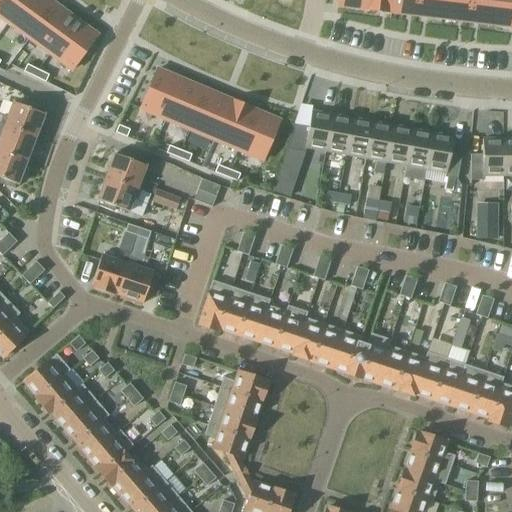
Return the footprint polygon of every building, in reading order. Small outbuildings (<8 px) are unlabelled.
[(0,0),(0,18),(7,24),(24,0),(0,0)] [(47,0),(24,0),(7,24),(28,40),(54,5),(47,0)] [(338,0),(337,7),(364,10),(364,0),(338,0)] [(364,0),(364,10),(390,13),(391,0),(364,0)] [(391,0),(390,13),(416,16),(417,0),(391,0)] [(417,0),(416,16),(442,20),(444,0),(417,0)] [(444,0),(442,20),(468,23),(471,0),(444,0)] [(471,0),(468,23),(495,26),(497,0),(471,0)] [(511,0),(497,0),(495,26),(511,28),(511,0)] [(54,5),(28,40),(50,55),(75,21),(54,5)] [(75,21),(50,55),(71,71),(97,36),(75,21)] [(27,66),(23,73),(34,78),(38,71),(27,66)] [(140,110),(165,121),(182,81),(157,70),(140,110)] [(38,71),(34,78),(45,83),(48,76),(38,71)] [(165,121),(189,131),(206,91),(182,81),(165,121)] [(189,131),(213,141),(230,101),(206,91),(189,131)] [(213,141),(238,151),(254,111),(230,101),(213,141)] [(6,118),(2,116),(0,120),(0,126),(34,139),(43,116),(41,115),(42,111),(26,104),(24,108),(12,103),(6,118)] [(238,151),(262,161),(279,121),(254,111),(238,151)] [(281,168),(299,171),(305,152),(306,148),(325,151),(332,115),(311,112),(308,126),(296,124),(281,168)] [(352,119),(332,115),(325,151),(345,155),(352,119)] [(372,123),(352,119),(345,155),(365,159),(372,123)] [(392,126),(372,123),(365,159),(376,160),(374,172),(384,174),(385,162),(392,126)] [(0,152),(26,162),(34,139),(0,126),(0,152)] [(116,134),(127,138),(130,131),(119,126),(116,134)] [(392,126),(385,162),(405,166),(412,130),(392,126)] [(432,134),(412,130),(405,166),(425,169),(432,134)] [(453,137),(432,134),(425,169),(445,173),(444,178),(457,180),(461,154),(450,152),(453,137)] [(511,139),(495,140),(495,176),(511,175),(511,139)] [(483,181),(483,176),(495,176),(495,140),(482,140),(482,155),(470,155),(470,180),(483,181)] [(166,154),(177,159),(180,152),(169,147),(166,154)] [(178,159),(189,163),(192,156),(181,151),(178,159)] [(0,184),(12,189),(13,184),(17,185),(26,162),(0,152),(0,184)] [(113,156),(104,178),(140,192),(144,183),(140,181),(145,167),(132,163),(134,158),(117,152),(115,156),(113,156)] [(215,173),(226,178),(229,171),(218,166),(215,173)] [(226,178),(237,182),(240,175),(229,170),(226,178)] [(133,200),(137,201),(140,192),(104,178),(96,201),(98,202),(96,207),(113,213),(115,208),(128,213),(133,200)] [(202,180),(198,191),(216,198),(220,187),(202,180)] [(180,200),(156,191),(154,197),(178,206),(180,200)] [(193,201),(196,202),(212,208),(214,203),(216,198),(198,191),(193,201)] [(324,203),(336,205),(338,195),(326,193),(324,203)] [(351,198),(338,195),(336,205),(349,208),(351,198)] [(152,203),(176,212),(178,206),(154,197),(152,203)] [(375,223),(377,212),(379,202),(366,200),(362,220),(375,223)] [(391,205),(379,202),(377,212),(389,214),(391,205)] [(179,239),(194,244),(205,209),(190,204),(179,239)] [(403,224),(417,226),(419,209),(405,207),(403,224)] [(482,238),(501,237),(500,219),(481,220),(482,238)] [(96,222),(93,237),(110,241),(113,226),(96,222)] [(128,225),(125,233),(136,237),(139,229),(128,225)] [(139,229),(136,237),(148,241),(151,233),(139,229)] [(1,241),(9,250),(17,243),(8,234),(1,241)] [(251,247),(255,237),(243,234),(240,243),(251,247)] [(0,254),(2,257),(9,250),(1,241),(0,242),(0,254)] [(251,247),(240,243),(237,253),(248,257),(251,249),(251,247)] [(293,250),(281,246),(278,256),(289,260),(293,250)] [(289,260),(278,256),(275,266),(286,269),(289,260)] [(127,266),(102,257),(91,289),(93,290),(93,291),(113,298),(114,297),(116,298),(127,266)] [(327,272),(330,263),(319,259),(316,268),(327,272)] [(36,263),(28,270),(37,279),(44,271),(36,263)] [(116,298),(142,306),(153,275),(127,266),(116,298)] [(327,272),(316,268),(312,278),(324,282),(327,272)] [(354,278),(365,281),(368,272),(357,268),(354,278)] [(37,279),(28,270),(21,277),(30,286),(37,279)] [(402,287),(414,290),(417,281),(405,277),(402,287)] [(354,278),(350,287),(362,291),(365,281),(354,278)] [(230,294),(229,294),(231,288),(212,282),(209,293),(208,293),(198,326),(218,333),(218,331),(218,330),(230,294)] [(453,298),(456,288),(444,284),(441,294),(453,298)] [(399,296),(410,300),(414,290),(402,287),(399,296)] [(237,337),(251,295),(231,288),(229,294),(230,294),(218,330),(218,331),(220,331),(237,337)] [(47,305),(53,311),(65,299),(59,292),(58,293),(58,294),(47,305)] [(441,294),(438,303),(449,307),(453,298),(441,294)] [(255,343),(267,307),(268,307),(270,301),(251,295),(237,337),(255,343)] [(490,310),(493,301),(482,297),(479,306),(490,310)] [(0,332),(15,318),(16,319),(20,315),(6,300),(0,305),(0,332)] [(490,310),(479,306),(475,316),(487,320),(490,310)] [(286,313),(285,312),(268,307),(267,307),(255,343),(258,344),(274,349),(286,313)] [(290,354),(292,355),(293,355),(305,319),(307,313),(287,307),(285,312),(286,313),(274,349),(290,354)] [(29,333),(16,319),(15,318),(0,332),(0,356),(2,359),(29,333)] [(311,363),(324,325),(305,319),(293,355),(292,355),(292,357),(297,359),(311,363)] [(330,370),(342,331),(324,325),(311,363),(329,370),(330,370)] [(355,360),(361,362),(367,345),(360,343),(361,338),(342,331),(330,370),(349,376),(355,360)] [(355,360),(349,376),(375,385),(388,347),(389,347),(390,341),(371,335),(367,346),(367,345),(361,362),(355,360)] [(68,345),(69,346),(70,346),(76,353),(84,345),(85,346),(86,345),(78,336),(68,345)] [(394,391),(407,353),(389,347),(388,347),(375,385),(378,386),(394,391)] [(92,352),(83,360),(89,368),(98,360),(92,352)] [(414,396),(413,395),(426,359),(425,359),(407,353),(394,391),(413,398),(414,396)] [(432,402),(446,360),(427,353),(425,359),(426,359),(413,395),(414,396),(418,397),(432,402)] [(65,375),(66,375),(70,371),(56,355),(23,383),(36,398),(37,399),(65,375)] [(182,366),(193,369),(196,360),(197,359),(184,355),(181,366),(182,366)] [(451,408),(465,366),(446,360),(432,402),(448,407),(451,408)] [(98,372),(105,380),(114,372),(107,364),(98,372)] [(465,366),(451,408),(470,414),(484,372),(465,366)] [(489,420),(501,384),(503,379),(484,372),(470,414),(486,419),(488,420),(489,420)] [(220,388),(261,402),(268,383),(238,373),(234,382),(223,379),(220,388)] [(49,415),(50,414),(49,414),(78,390),(78,389),(66,375),(65,375),(37,399),(36,398),(35,399),(49,415)] [(171,393),(183,397),(186,387),(175,384),(171,393)] [(501,384),(489,420),(488,420),(487,422),(507,429),(511,414),(511,387),(501,384)] [(50,414),(62,429),(95,401),(82,385),(78,389),(78,390),(49,414),(50,414)] [(127,400),(136,392),(129,385),(120,392),(127,400)] [(214,407),(255,421),(261,402),(220,388),(214,407)] [(127,400),(133,408),(143,400),(136,392),(127,400)] [(183,397),(171,393),(168,403),(180,407),(183,397)] [(75,444),(104,420),(109,416),(95,401),(62,429),(75,444)] [(207,426),(249,440),(255,422),(255,421),(214,407),(207,426)] [(158,412),(149,420),(156,428),(165,420),(158,412)] [(88,459),(116,435),(116,434),(104,420),(75,444),(88,459)] [(161,434),(167,442),(177,434),(170,426),(161,434)] [(235,475),(244,470),(239,460),(240,458),(242,459),(249,440),(207,426),(204,436),(215,440),(212,449),(224,453),(235,475)] [(113,465),(117,470),(129,460),(124,454),(133,447),(120,431),(116,434),(116,435),(88,459),(87,459),(101,475),(113,465)] [(411,450),(410,452),(451,466),(455,457),(444,453),(447,444),(417,433),(411,450)] [(183,441),(174,449),(181,457),(190,449),(183,441)] [(451,466),(410,452),(404,471),(439,484),(445,486),(451,466)] [(475,464),(485,468),(485,469),(486,469),(490,458),(478,454),(477,455),(478,455),(475,464)] [(120,496),(119,495),(147,471),(134,457),(129,460),(117,470),(113,465),(101,475),(119,497),(120,496)] [(202,464),(193,472),(200,479),(209,472),(202,464)] [(132,510),(165,482),(152,467),(147,471),(119,495),(120,496),(132,510)] [(397,490),(427,500),(427,501),(432,503),(439,484),(404,471),(397,490)] [(215,479),(209,472),(200,479),(206,487),(215,479)] [(247,475),(238,480),(248,501),(244,511),(266,511),(274,490),(255,483),(254,486),(252,485),(247,475)] [(133,511),(160,511),(178,497),(165,482),(132,510),(133,511)] [(465,482),(465,492),(477,493),(477,483),(465,482)] [(274,490),(266,511),(287,511),(293,496),(274,490)] [(423,511),(427,501),(427,500),(397,490),(390,509),(393,510),(392,511),(423,511)] [(477,493),(465,492),(464,502),(476,503),(477,493)] [(190,511),(178,497),(160,511),(190,511)] [(222,511),(231,511),(234,505),(223,502),(219,511),(222,511)]
